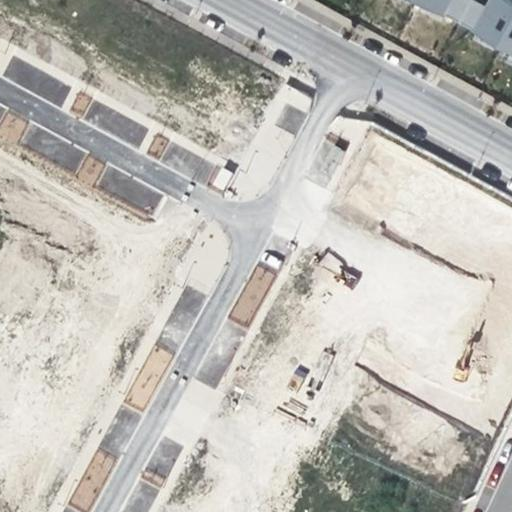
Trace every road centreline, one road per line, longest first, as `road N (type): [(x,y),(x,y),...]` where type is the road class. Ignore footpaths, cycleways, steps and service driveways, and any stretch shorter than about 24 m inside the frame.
road 1 (residential): [(108,511),(262,234)]
road 2 (residential): [(262,234),(0,92)]
road 3 (residential): [(262,234),(354,69)]
road 4 (residential): [(511,155),(354,69)]
road 5 (residential): [(354,69),(227,0)]
